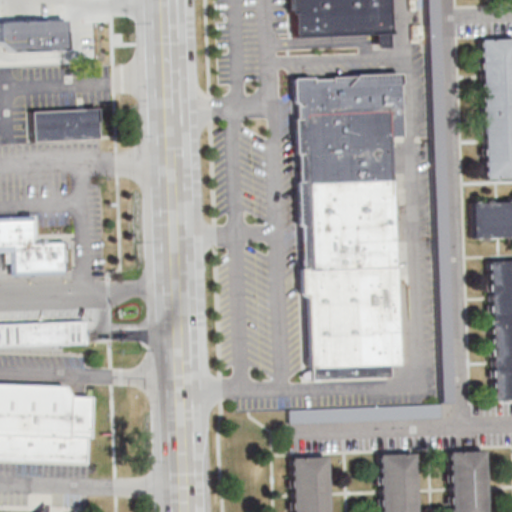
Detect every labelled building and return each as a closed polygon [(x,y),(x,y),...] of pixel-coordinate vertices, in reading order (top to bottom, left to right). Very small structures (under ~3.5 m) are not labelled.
[(288,0),(289,13),(293,13),(294,37),(375,34),(375,48),(388,47),(388,33),(389,33),(387,0),(288,0)] [(65,50),(64,19),(0,20),(0,42),(10,52),(65,50)] [(511,37),(477,38),(480,178),(511,177),(511,37)] [(396,71),(288,76),(302,370),(397,365),(386,137),(399,136),(396,71)] [(439,84),(429,85),(431,186),(441,186),(439,84)] [(30,111),(31,141),(98,137),(96,108),(30,111)] [(511,237),(511,198),(467,199),(467,238),(511,237)] [(0,251),(7,251),(8,274),(65,273),(64,240),(32,241),(32,215),(0,216),(0,251)] [(511,259),(486,260),(488,399),(511,398),(511,259)] [(0,346),(84,344),(83,320),(67,320),(66,286),(36,287),(37,322),(0,322),(0,346)] [(0,382),(61,384),(68,395),(89,395),(87,466),(0,462),(0,382)] [(438,405),(285,408),(286,422),(438,419),(438,405)] [(446,451),(447,511),(483,511),(482,450),(446,451)] [(325,511),(324,456),(288,456),(288,511),(413,511),(413,453),(376,453),(376,511),(325,511)]
